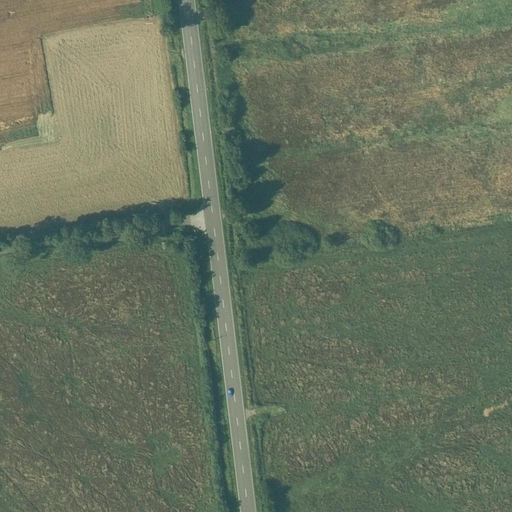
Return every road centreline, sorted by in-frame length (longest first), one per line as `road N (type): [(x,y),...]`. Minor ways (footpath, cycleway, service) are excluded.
road 1 (secondary): [(211,213),(247,511)]
road 2 (secondary): [(211,213),(185,0)]
road 3 (unclassified): [(0,252),(211,213)]
